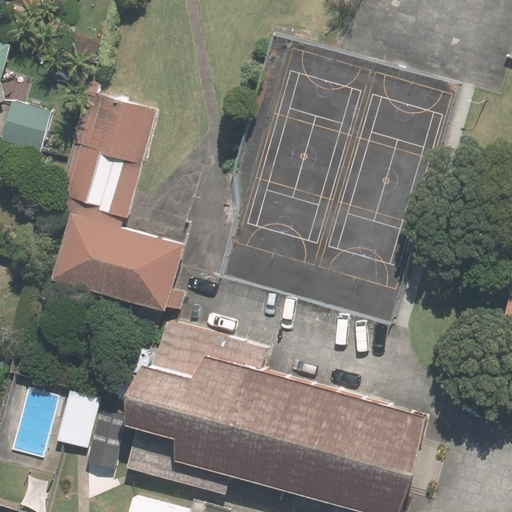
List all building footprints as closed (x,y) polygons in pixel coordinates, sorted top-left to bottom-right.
[(103,48),(66,38),(63,50),(99,61),(103,48)] [(13,44),(0,40),(0,79),(3,80),(13,44)] [(60,69),(81,102),(82,101),(85,99),(87,97),(89,94),(91,91),(91,87),(92,84),(92,80),(90,77),(89,74),(87,71),(85,69),(82,68),(79,66),(76,65),(72,64),(69,65),(66,66),(63,67),(60,69)] [(131,215),(157,110),(91,91),(63,192),(68,192),(61,221),(79,227),(58,300),(123,320),(131,294),(145,298),(136,324),(160,331),(167,304),(172,306),(173,302),(183,305),(188,291),(176,288),(189,245),(123,224),(127,213),(131,215)] [(54,111),(16,100),(6,140),(43,150),(54,111)] [(64,139),(51,136),(48,152),(59,155),(64,139)] [(235,467),(395,511),(398,511),(427,411),(264,364),(268,348),(179,323),(139,463),(229,488),(235,467)] [(102,396),(73,390),(62,438),(91,444),(102,396)] [(130,445),(138,403),(119,400),(112,442),(130,445)] [(187,511),(142,499),(138,511),(187,511)]
